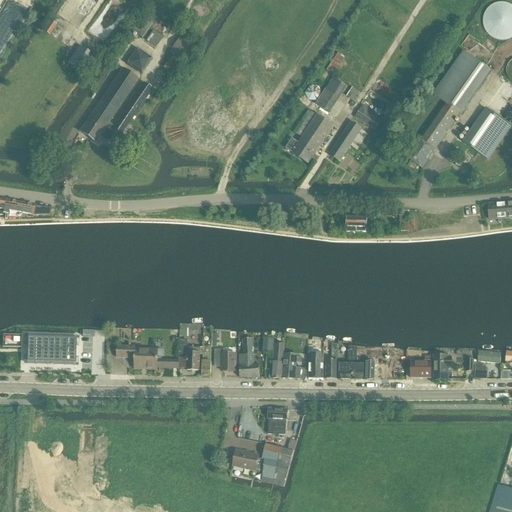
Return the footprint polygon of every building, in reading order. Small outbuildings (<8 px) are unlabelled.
[(496,40),(497,40),(499,41),(501,41),(502,41),(504,41),(506,41),(507,40),(509,40),(511,39),(511,38),(511,4),(510,4),(508,3),(506,3),(505,2),(503,2),(501,2),(500,2),(498,2),(496,3),(495,3),(493,4),(491,5),(490,6),(489,7),(488,8),(486,10),(485,11),(485,13),(484,14),(483,16),(483,17),(483,19),(482,21),(482,22),(483,24),(483,26),(483,27),(484,29),(485,30),(485,32),(486,33),(487,34),(489,36),(490,37),(491,38),(493,39),(494,39),(496,40)] [(142,17),(131,33),(141,39),(152,24),(142,17)] [(50,20),(42,32),(48,36),(56,25),(50,20)] [(152,31),(144,42),(155,49),(162,39),(152,31)] [(165,74),(171,78),(179,66),(174,62),(176,58),(184,63),(194,48),(179,37),(160,67),(167,71),(165,74)] [(67,64),(82,74),(94,58),(79,47),(67,64)] [(442,140),(460,114),(490,70),(465,52),(434,96),(445,103),(407,158),(422,168),(435,151),(442,140)] [(79,132),(80,132),(95,142),(96,143),(96,142),(106,128),(111,131),(105,139),(104,140),(105,140),(113,146),(114,146),(119,138),(126,143),(132,135),(124,130),(151,91),(142,85),(113,128),(108,124),(137,81),(121,70),(90,117),(80,131),(79,132)] [(352,88),(347,98),(355,103),(360,93),(352,88)] [(362,105),(354,117),(374,130),(381,120),(368,112),(369,110),(362,105)] [(291,141),(286,149),(292,154),(308,165),(334,127),(308,110),(293,132),(301,138),(298,143),(292,139),(291,141)] [(486,110),(467,137),(463,143),(488,160),(511,127),(486,110)] [(334,147),(329,156),(340,163),(345,155),(351,146),(356,150),(367,134),(350,123),(334,147)] [(444,158),(451,164),(460,152),(452,147),(444,158)] [(23,204),(5,201),(3,214),(8,214),(8,211),(35,216),(49,215),(50,209),(23,204)] [(511,202),(499,204),(499,213),(502,213),(502,219),(503,219),(511,218),(511,202)] [(499,213),(499,204),(488,204),(489,220),(498,220),(498,223),(503,223),(503,219),(502,219),(502,213),(499,213)] [(400,216),(401,232),(408,232),(407,215),(400,216)] [(346,228),(346,232),(366,233),(369,233),(369,228),(367,228),(367,219),(346,218),(346,228)] [(27,338),(26,362),(75,364),(75,340),(27,338)] [(244,355),(239,355),(240,378),(248,378),(250,378),(259,379),(259,366),(253,366),(253,339),(243,339),(244,355)] [(273,341),(264,339),(263,352),(272,353),(273,341)] [(179,360),(178,368),(186,368),(186,371),(199,371),(200,356),(200,354),(200,349),(200,348),(187,348),(187,342),(179,341),(179,360)] [(275,344),(272,379),(281,379),(284,345),(275,344)] [(326,360),(326,380),(337,380),(337,346),(331,345),(331,360),(326,360)] [(178,369),(178,368),(179,360),(162,360),(163,350),(156,350),(156,349),(135,349),(135,346),(117,346),(116,358),(134,358),(134,369),(157,370),(157,368),(178,369)] [(203,354),(202,354),(202,377),(210,378),(211,362),(212,347),(203,347),(203,354)] [(348,365),(339,365),(338,380),(353,380),(353,348),(348,347),(348,351),(348,365)] [(353,348),(353,380),(363,381),(363,365),(357,365),(357,348),(353,348)] [(477,363),(503,366),(505,350),(478,348),(477,363)] [(214,367),(221,367),(221,371),(235,372),(236,354),(222,354),(222,350),(215,350),(214,367)] [(309,380),(323,380),(323,354),(309,354),(309,380)] [(366,362),(365,380),(374,381),(374,380),(374,379),(382,379),(382,378),(383,355),(367,355),(367,354),(366,354),(366,362)] [(411,379),(431,379),(431,356),(425,356),(425,361),(411,361),(411,379)] [(448,356),(433,356),(433,381),(448,381),(448,369),(451,369),(451,358),(448,358),(448,356)] [(301,363),(301,358),(284,357),(282,379),(306,380),(306,368),(300,368),(296,368),(297,362),(301,363)] [(473,366),(475,366),(476,366),(476,360),(473,360),(466,360),(466,372),(473,372),(473,366)] [(476,366),(475,366),(475,379),(482,379),(483,366),(476,366)] [(393,369),(393,377),(403,378),(403,370),(393,369)] [(501,380),(511,380),(511,372),(501,372),(501,380)] [(287,410),(269,409),(268,419),(269,419),(268,434),(282,435),(283,430),(285,430),(286,420),(287,420),(287,410)] [(290,440),(288,450),(294,452),(296,442),(290,440)] [(261,483),(269,485),(280,448),(266,445),(262,460),(264,461),(262,478),(261,483)] [(280,448),(269,485),(284,488),(294,452),(280,448)] [(233,467),(255,471),(259,456),(236,451),(233,467)] [(490,511),(511,511),(511,489),(499,486),(490,511)]
